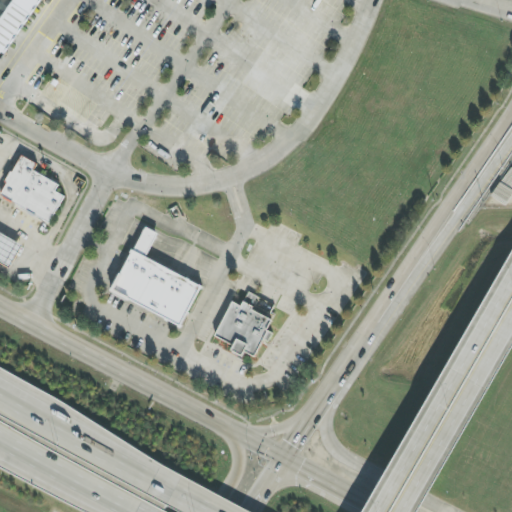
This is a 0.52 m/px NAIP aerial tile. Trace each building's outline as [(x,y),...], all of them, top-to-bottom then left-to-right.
[(32,0),(0,47),(0,10),(7,0),(32,0)] [(51,223),(65,197),(56,192),(59,185),(34,171),(37,164),(22,156),(0,197),(51,223)] [(202,286),(146,259),(158,234),(145,227),(113,293),(182,326),(202,286)] [(24,244),(0,232),(0,261),(12,268),(24,244)] [(217,338),(234,346),(232,350),(255,359),(263,340),(269,342),(272,334),(268,332),(275,314),(254,305),(258,297),(249,293),(242,307),(231,302),(217,338)]
